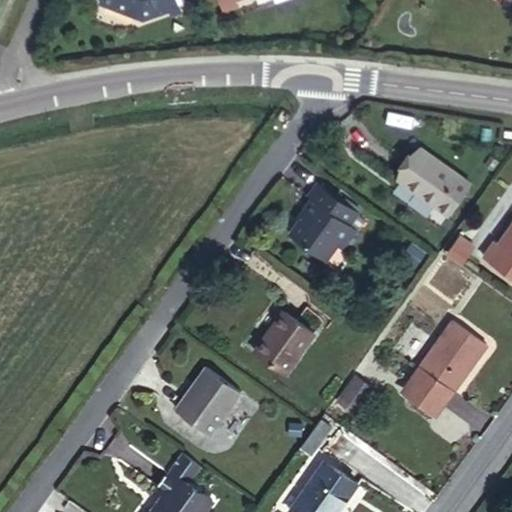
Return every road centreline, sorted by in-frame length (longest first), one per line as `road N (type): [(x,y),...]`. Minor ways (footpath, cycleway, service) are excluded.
road 1 (residential): [(329,78),(327,99),(23,511)]
road 2 (tertiary): [(20,103),(170,77),(329,78)]
road 3 (tertiary): [(329,78),(511,99)]
